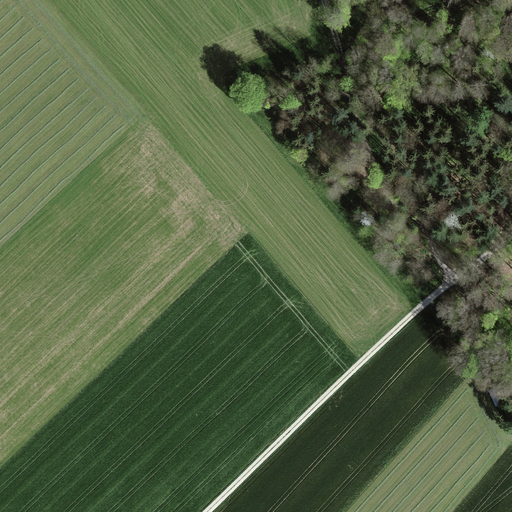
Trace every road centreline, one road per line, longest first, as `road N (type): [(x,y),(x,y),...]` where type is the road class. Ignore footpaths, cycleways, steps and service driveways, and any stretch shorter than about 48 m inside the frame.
road 1 (track): [(422,297),(388,162),(331,0)]
road 2 (track): [(202,511),(422,297)]
